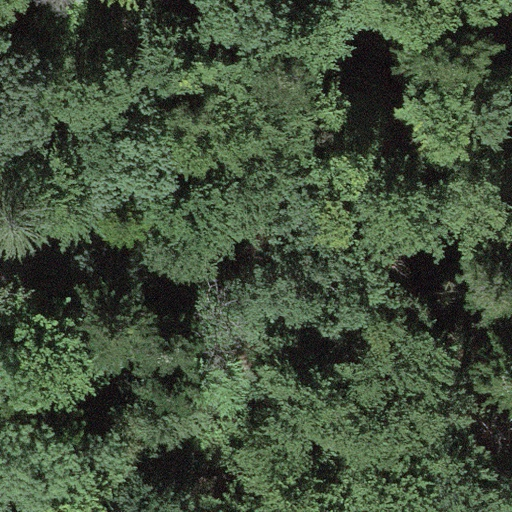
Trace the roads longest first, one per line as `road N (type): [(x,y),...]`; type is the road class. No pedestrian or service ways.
road 1 (track): [(337,0),(323,24),(200,511)]
road 2 (track): [(140,0),(73,180),(0,293)]
